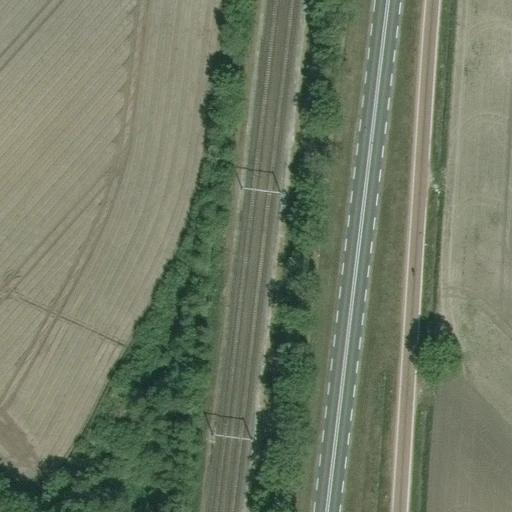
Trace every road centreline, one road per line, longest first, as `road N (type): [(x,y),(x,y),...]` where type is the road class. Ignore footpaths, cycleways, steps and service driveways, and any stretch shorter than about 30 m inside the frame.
road 1 (primary): [(327,511),(388,0)]
road 2 (unclassified): [(393,511),(431,0)]
